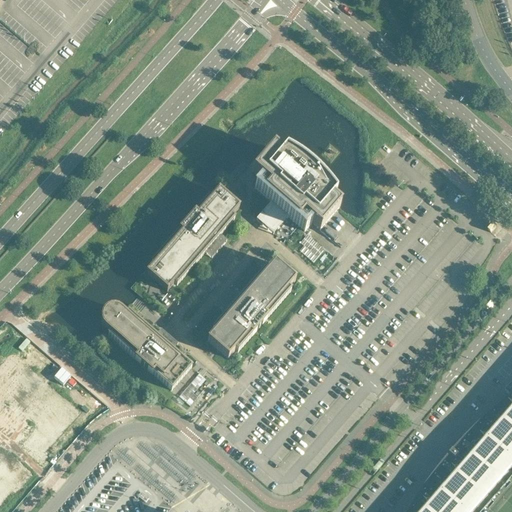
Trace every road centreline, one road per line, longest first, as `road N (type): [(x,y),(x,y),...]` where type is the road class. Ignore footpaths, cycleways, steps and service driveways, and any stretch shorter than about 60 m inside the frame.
road 1 (secondary): [(0,292),(243,29)]
road 2 (secondary): [(215,0),(0,240)]
road 3 (secondary): [(294,13),(511,196)]
road 4 (secondary): [(511,159),(324,0)]
road 5 (unclassified): [(511,281),(401,409)]
road 6 (unclassified): [(253,511),(167,436),(122,432)]
road 7 (unclassified): [(416,422),(511,306)]
road 8 (unclassified): [(401,409),(312,511)]
